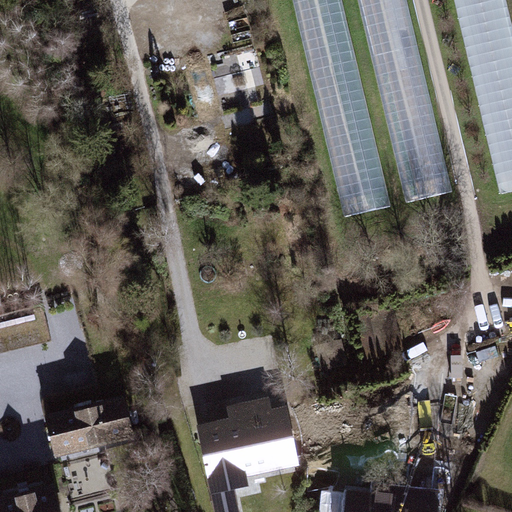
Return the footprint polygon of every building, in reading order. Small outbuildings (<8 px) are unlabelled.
[(340,0),(294,0),(345,214),(390,203),(340,0)] [(407,0),(360,0),(409,200),(453,189),(407,0)] [(511,32),(504,0),(458,0),(504,190),(511,188),(511,32)] [(42,311),(0,322),(0,358),(50,345),(42,311)] [(376,343),(376,356),(403,355),(401,313),(360,314),(361,344),(376,343)] [(124,399),(48,416),(58,457),(134,440),(124,399)] [(233,422),(201,429),(218,511),(235,511),(230,487),(246,484),(243,471),(296,460),(285,410),(269,413),(267,401),(230,409),(233,422)] [(65,511),(59,484),(0,498),(0,511),(65,511)] [(384,501),(352,498),(350,511),(419,511),(421,497),(385,494),(384,501)]
